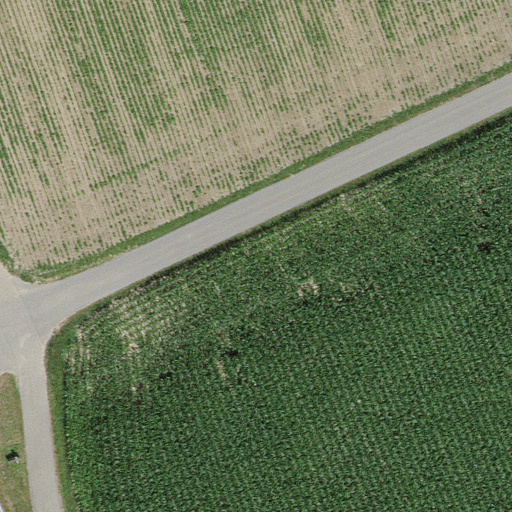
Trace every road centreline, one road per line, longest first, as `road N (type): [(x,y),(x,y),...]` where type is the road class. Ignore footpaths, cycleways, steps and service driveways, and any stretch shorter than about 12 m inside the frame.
road 1 (track): [(20,318),(511,90)]
road 2 (track): [(55,511),(20,318)]
